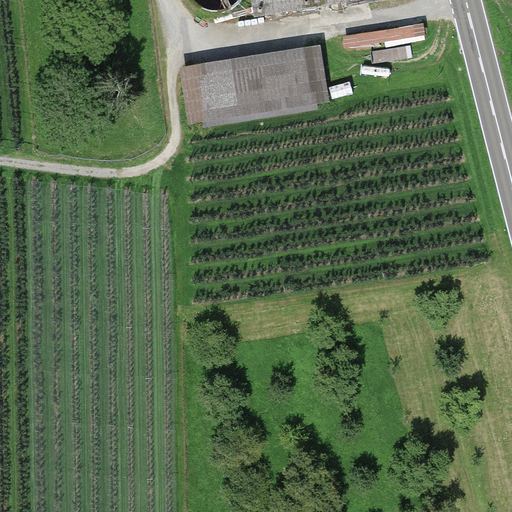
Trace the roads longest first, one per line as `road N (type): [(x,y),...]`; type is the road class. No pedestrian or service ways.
road 1 (track): [(164,0),(175,148),(135,173),(0,164)]
road 2 (track): [(446,0),(169,43)]
road 3 (secondary): [(511,173),(467,0)]
